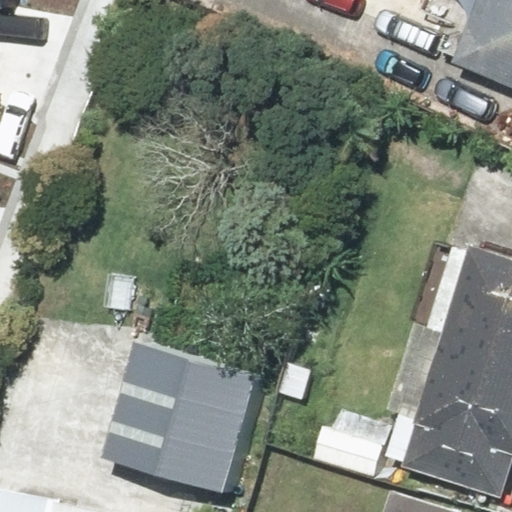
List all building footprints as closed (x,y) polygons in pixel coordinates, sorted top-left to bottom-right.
[(511,0),(476,0),(457,57),(511,85),(511,0)] [(511,233),(485,226),(419,462),(511,487),(511,233)] [(158,339),(122,454),(234,488),(269,373),(158,339)] [(402,427),(330,406),(313,465),(384,486),(402,427)] [(511,511),(511,507),(406,473),(393,511),(511,511)] [(114,511),(64,501),(61,511),(114,511)]
